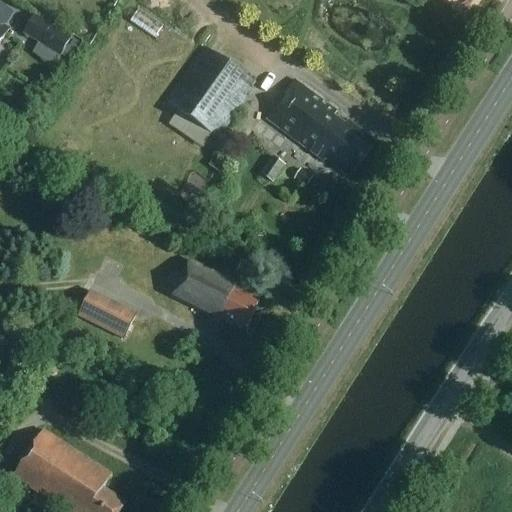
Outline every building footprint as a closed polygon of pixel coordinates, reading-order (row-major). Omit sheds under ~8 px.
[(152,11),(156,0),(141,0),(132,23),(166,38),(173,20),(152,11)] [(13,15),(0,7),(0,45),(9,31),(5,29),(13,15)] [(61,57),(71,40),(37,19),(26,36),(61,57)] [(216,142),(257,86),(204,48),(163,104),(216,142)] [(342,129),(332,121),(337,112),(294,83),(267,121),(327,165),(327,163),(349,177),(376,144),(347,122),(342,129)] [(275,183),(286,166),(273,158),(262,175),(275,183)] [(238,190),(253,174),(239,161),(224,177),(238,190)] [(307,188),(314,178),(302,169),(295,180),(307,188)] [(244,332),(259,303),(237,292),(239,288),(189,263),(173,296),(244,332)] [(251,281),(255,272),(240,266),(236,275),(251,281)] [(125,340),(138,315),(91,292),(79,317),(125,340)] [(120,511),(125,505),(103,490),(111,477),(42,432),(12,479),(63,511),(120,511)]
